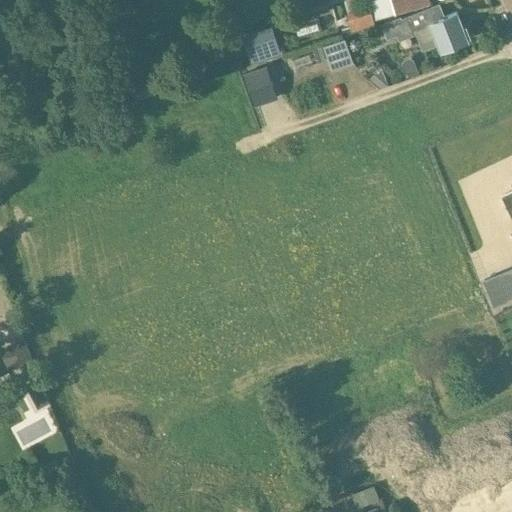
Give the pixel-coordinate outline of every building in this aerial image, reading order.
[(120,2),(126,0),(102,0),(107,15),(123,10),(120,2)] [(394,0),(398,10),(428,0),(394,0)] [(402,18),(401,16),(382,23),(387,37),(398,33),(400,39),(417,32),(423,49),(439,42),(442,49),(467,39),(466,37),(471,36),(466,24),(462,26),(456,11),(445,15),(440,3),(402,18)] [(272,24),(243,34),(251,59),(280,49),(272,24)] [(353,60),(345,35),(323,42),(331,68),(353,60)] [(255,104),(277,96),(266,65),(244,73),(255,104)] [(129,87),(134,100),(143,97),(138,84),(129,87)] [(419,200),(446,274),(493,257),(467,183),(419,200)] [(511,190),(502,195),(511,217),(511,216),(511,190)] [(511,298),(511,268),(484,279),(495,305),(511,298)] [(438,313),(405,329),(414,347),(447,331),(438,313)] [(337,479),(441,439),(401,335),(296,375),(337,479)]
